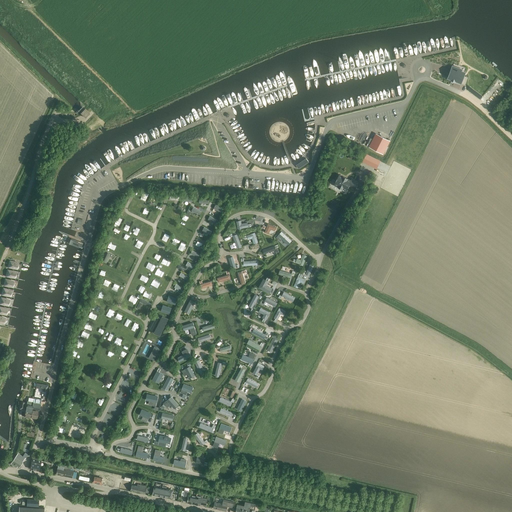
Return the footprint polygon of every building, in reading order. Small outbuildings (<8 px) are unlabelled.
[(463,69),(452,65),(447,79),(450,80),(450,81),(455,83),(456,82),(461,84),(466,72),(462,71),(463,69)] [(90,113),(85,108),(80,113),(82,114),(85,118),(90,113)] [(387,139),(379,135),(372,149),(380,153),(387,139)] [(365,158),(363,162),(364,162),(376,169),(381,161),(367,154),(365,158)] [(297,165),(296,165),(299,169),(309,162),(306,158),(297,165)] [(378,176),(374,174),(370,182),(374,184),(378,176)] [(342,177),(339,175),(335,184),(339,186),(338,187),(342,189),(342,188),(346,190),(349,185),(352,186),(351,187),(355,189),(358,183),(351,180),(350,181),(347,179),(347,178),(347,179),(345,178),(345,177),(343,176),(342,177)] [(240,222),(242,230),(256,227),(255,223),(247,225),(246,221),(240,222)] [(268,224),(265,233),(268,234),(270,229),(275,231),(276,227),(268,224)] [(259,233),(253,236),(256,245),(263,243),(259,233)] [(237,237),(241,250),(246,248),(241,235),(237,237)] [(79,247),(81,243),(76,241),(71,239),(69,243),(79,247)] [(268,254),(285,251),(284,246),(267,249),(268,254)] [(302,259),(301,264),(308,265),(310,256),(307,255),(306,260),(302,259)] [(133,272),(135,267),(128,263),(126,269),(133,272)] [(247,285),(250,285),(249,272),(242,273),(243,276),(246,276),(247,285)] [(135,293),(133,296),(140,302),(142,299),(135,293)] [(286,297),(285,296),(284,297),(291,303),(293,300),(297,303),(299,300),(289,293),(286,297)] [(259,308),(260,302),(265,303),(266,297),(258,295),(255,307),(259,308)] [(200,303),(195,301),(190,313),(196,315),(200,303)] [(268,315),(267,319),(272,321),(275,312),(265,309),(264,313),(268,315)] [(283,309),(279,319),(281,320),(279,323),(287,327),(289,325),(286,323),(291,313),(283,309)] [(157,315),(150,329),(154,331),(153,333),(159,336),(168,319),(162,316),(161,318),(157,315)] [(207,327),(208,330),(205,331),(205,332),(221,329),(219,324),(207,327)] [(270,340),(272,336),(259,330),(257,333),(270,340)] [(205,343),(217,339),(215,335),(203,339),(205,343)] [(266,351),(268,347),(253,341),(251,345),(266,351)] [(236,351),(235,342),(223,343),(223,347),(222,347),(222,352),(236,351)] [(227,364),(222,363),(219,376),(224,377),(227,365),(230,366),(231,363),(227,363),(227,364)] [(268,367),(262,364),(256,374),(263,377),(268,367)] [(237,379),(243,382),(249,369),(242,367),(237,379)] [(196,369),(186,371),(188,380),(198,378),(196,369)] [(127,390),(133,381),(128,378),(122,387),(127,390)] [(249,383),(261,390),(264,385),(251,379),(249,383)] [(36,386),(36,388),(43,389),(43,391),(48,391),(49,385),(36,383),(36,384),(36,386)] [(235,407),(237,403),(224,397),(222,402),(235,407)] [(33,404),(31,417),(37,419),(39,410),(40,410),(42,399),(34,398),(33,402),(32,404),(33,404)] [(166,407),(168,410),(172,407),(178,415),(185,409),(175,398),(168,404),(169,405),(166,407)] [(21,401),(20,409),(26,410),(25,416),(31,417),(33,404),(32,404),(33,402),(28,401),(27,401),(27,404),(25,403),(25,402),(21,401)] [(222,408),(220,412),(236,418),(237,414),(222,408)] [(169,422),(169,426),(172,426),(172,421),(179,422),(179,419),(176,418),(176,414),(166,413),(166,422),(169,422)] [(203,429),(217,432),(219,428),(205,424),(203,429)] [(220,437),(218,448),(224,449),(225,445),(230,446),(231,443),(228,443),(229,439),(220,437)] [(18,453),(11,463),(16,466),(16,465),(19,467),(25,458),(28,455),(25,453),(22,456),(20,454),(18,453)] [(38,457),(33,456),(30,469),(39,471),(41,461),(37,460),(38,457)] [(74,471),(69,470),(68,470),(66,469),(66,471),(63,470),(64,465),(59,464),(56,474),(72,478),(74,471)] [(114,487),(116,480),(116,476),(103,473),(102,474),(103,475),(103,479),(95,477),(93,483),(114,487)] [(144,494),(146,489),(146,486),(138,484),(137,486),(132,485),(131,490),(144,494)] [(154,486),(153,495),(165,497),(167,498),(168,498),(170,498),(171,498),(173,490),(166,489),(167,486),(162,486),(162,488),(159,487),(159,488),(155,487),(154,486)] [(20,498),(27,499),(28,494),(22,493),(21,496),(17,495),(16,500),(17,500),(16,503),(19,504),(20,498)] [(206,505),(207,501),(207,499),(202,498),(202,497),(197,496),(196,497),(192,496),(192,497),(189,497),(187,503),(200,505),(200,504),(206,505)] [(19,506),(18,511),(44,511),(44,508),(38,507),(39,500),(27,499),(27,506),(19,506)] [(215,504),(213,508),(214,509),(214,508),(226,511),(227,507),(228,507),(232,508),(234,502),(228,501),(225,500),(223,500),(222,504),(218,503),(215,502),(215,504)] [(254,511),(255,511),(256,504),(245,502),(244,506),(238,504),(235,511),(254,511)]
